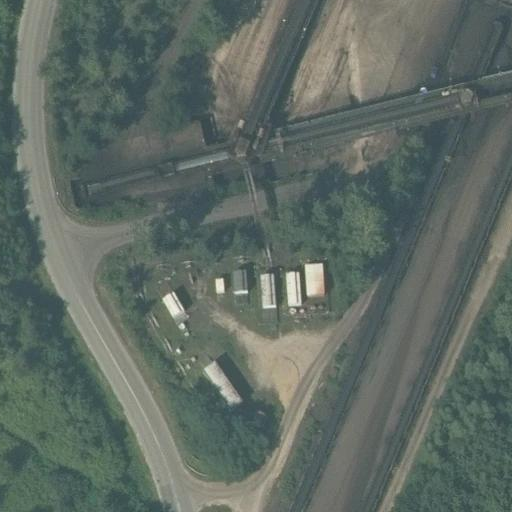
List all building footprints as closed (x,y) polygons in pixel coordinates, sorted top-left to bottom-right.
[(487,24),(482,42),(494,45),(498,27),(487,24)] [(511,71),(497,72),(498,94),(511,93),(511,71)] [(196,152),(192,126),(148,133),(153,163),(170,160),(169,157),(196,152)] [(299,299),(320,298),(318,267),(295,269),(295,275),(277,277),(279,308),(299,307),(299,299)] [(224,275),(227,295),(246,292),(242,272),(224,275)] [(271,277),(253,278),(254,308),(273,307),(271,277)] [(156,299),(167,319),(180,312),(169,292),(156,299)] [(209,362),(195,372),(225,412),(238,401),(209,362)]
